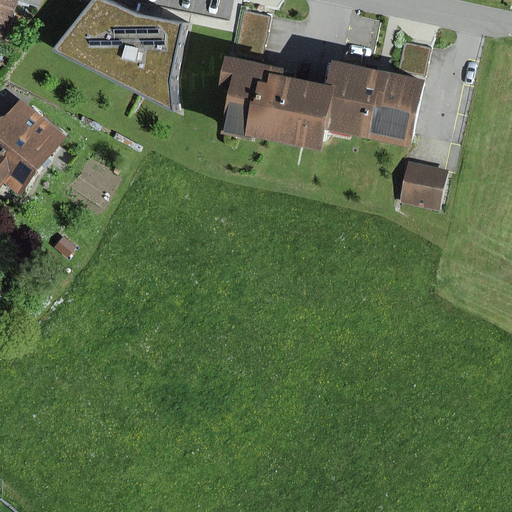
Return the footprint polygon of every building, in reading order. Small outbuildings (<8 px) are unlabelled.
[(0,0),(0,40),(3,42),(18,1),(18,0),(0,0)] [(41,0),(18,0),(18,1),(39,8),(41,0)] [(188,24),(143,15),(109,0),(99,0),(59,52),(179,111),(176,84),(188,24)] [(269,17),(243,12),(235,53),(261,58),(269,17)] [(431,49),(406,44),(401,71),(425,76),(431,49)] [(322,131),(329,89),(271,79),(273,69),(221,60),(216,90),(226,91),(218,136),(318,153),(322,131)] [(329,89),(322,131),(411,146),(422,80),(333,65),(329,89)] [(68,142),(19,102),(0,125),(0,185),(20,202),(68,142)] [(447,172),(408,165),(400,205),(439,213),(447,172)] [(63,237),(54,248),(68,260),(77,249),(63,237)]
